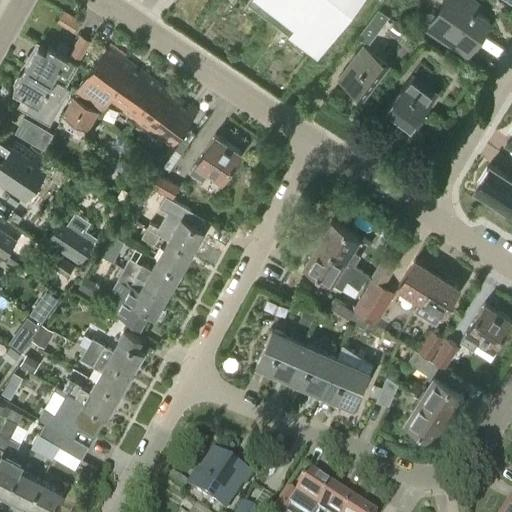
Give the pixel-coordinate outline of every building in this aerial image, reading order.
[(289,34),(290,33),(318,54),(359,0),(249,0),(248,3),(289,34)] [(466,55),(489,20),(474,10),(479,3),(474,0),(444,0),(426,28),(466,55)] [(73,29),(80,18),(63,8),(56,20),(73,29)] [(368,45),(388,17),(377,10),(357,37),(368,45)] [(70,53),(81,59),(92,41),(81,34),(70,53)] [(46,50),(38,45),(26,66),(36,72),(38,72),(58,83),(62,85),(76,61),(49,45),(46,50)] [(137,72),(134,70),(136,66),(108,46),(76,89),(103,109),(112,98),(124,107),(122,110),(135,119),(146,103),(144,102),(148,97),(142,92),(145,88),(142,86),(150,75),(140,68),(137,72)] [(363,97),(387,65),(362,46),(338,78),(363,97)] [(36,72),(26,66),(13,88),(14,90),(23,95),(17,105),(49,123),(69,89),(62,85),(58,83),(38,72),(36,72)] [(411,128),(437,93),(411,73),(384,108),(411,128)] [(184,107),(182,105),(185,101),(150,75),(142,86),(145,88),(142,92),(148,97),(144,102),(146,103),(135,119),(149,130),(152,127),(164,136),(162,139),(172,146),(198,111),(187,103),(184,107)] [(88,129),(98,111),(74,97),(63,115),(88,129)] [(54,132),(24,116),(15,132),(45,148),(54,132)] [(176,148),(182,152),(196,133),(190,129),(176,148)] [(0,184),(26,201),(31,193),(50,164),(0,132),(0,184)] [(223,181),(242,152),(216,135),(191,172),(204,181),(209,172),(223,181)] [(478,183),(475,187),(489,195),(486,199),(499,207),(501,203),(511,210),(511,177),(490,164),(487,167),(477,182),(478,183)] [(55,173),(36,195),(48,205),(68,183),(55,173)] [(172,198),(175,193),(179,186),(156,173),(149,185),(166,195),(172,198)] [(116,198),(126,204),(132,193),(123,187),(116,198)] [(197,230),(205,217),(172,198),(166,195),(160,205),(168,210),(159,226),(150,221),(147,227),(160,235),(169,240),(192,254),(204,233),(197,230)] [(132,209),(128,216),(135,220),(139,213),(132,209)] [(60,221),(47,241),(81,263),(94,243),(60,221)] [(344,261),(346,258),(359,238),(333,221),(318,244),(344,261)] [(155,244),(160,235),(147,227),(141,236),(155,244)] [(0,253),(5,256),(16,240),(0,229),(0,253)] [(179,275),(192,254),(169,240),(157,261),(179,275)] [(344,261),(318,244),(304,266),(330,283),(331,281),(342,289),(348,280),(359,289),(361,286),(366,290),(373,280),(374,278),(371,277),(346,258),(344,261)] [(67,276),(74,266),(72,262),(53,249),(45,261),(67,276)] [(386,252),(371,277),(374,278),(373,280),(383,286),(399,260),(386,252)] [(142,264),(130,257),(123,269),(167,295),(179,275),(157,261),(152,269),(142,263),(142,264)] [(421,300),(438,274),(415,260),(398,286),(419,300),(421,300)] [(167,295),(123,269),(104,303),(116,309),(115,311),(140,325),(148,312),(155,316),(167,295)] [(443,314),(459,288),(438,274),(421,300),(419,300),(414,310),(436,324),(443,314)] [(100,285),(86,276),(78,287),(93,296),(100,285)] [(370,309),(384,287),(383,286),(373,280),(366,290),(358,302),(370,309)] [(380,315),(395,294),(384,287),(370,309),(380,315)] [(354,309),(336,298),(330,307),(349,319),(349,318),(364,327),(368,321),(374,325),(380,315),(370,309),(358,302),(354,309)] [(494,349),(511,321),(485,304),(461,342),(474,350),(480,340),(494,349)] [(47,314),(35,306),(30,313),(42,321),(47,314)] [(308,327),(314,314),(305,310),(299,323),(308,327)] [(44,342),(52,329),(44,324),(36,337),(44,342)] [(287,382),(304,342),(271,328),(255,367),(287,382)] [(431,358),(445,336),(434,329),(420,351),(431,358)] [(137,350),(142,342),(124,331),(113,349),(87,335),(81,345),(88,349),(87,350),(103,359),(131,375),(136,366),(139,367),(145,356),(143,355),(143,354),(137,350)] [(10,341),(21,349),(26,342),(15,334),(10,341)] [(445,367),(459,345),(448,338),(435,360),(445,367)] [(320,396),(337,357),(304,342),(287,382),(320,396)] [(13,364),(21,354),(10,346),(2,356),(13,364)] [(450,418),(464,395),(455,390),(462,379),(415,349),(408,361),(433,377),(419,399),(450,418)] [(123,399),(131,385),(126,383),(131,375),(103,359),(87,350),(81,360),(102,372),(96,383),(123,399)] [(27,354),(20,364),(34,373),(40,362),(27,354)] [(353,410),(370,371),(337,357),(320,396),(353,410)] [(386,377),(394,382),(397,375),(395,371),(389,368),(385,377),(386,377)] [(388,407),(397,385),(394,382),(386,377),(382,387),(378,399),(376,402),(388,407)] [(91,391),(81,386),(82,385),(69,378),(63,388),(57,385),(57,387),(63,390),(76,398),(84,403),(106,417),(112,407),(116,410),(123,399),(96,383),(91,391)] [(378,399),(382,387),(374,384),(370,395),(378,399)] [(84,403),(76,398),(63,390),(57,387),(55,389),(66,396),(55,414),(45,408),(38,419),(44,423),(59,431),(63,434),(64,431),(69,423),(93,438),(106,417),(84,403)] [(435,441),(450,418),(419,399),(405,422),(435,441)] [(0,402),(0,415),(7,419),(0,431),(0,457),(10,439),(22,415),(4,406),(0,402)] [(52,443),(59,431),(44,423),(38,435),(52,443)] [(88,446),(64,431),(63,434),(59,431),(52,443),(70,453),(80,460),(88,446)] [(13,487),(21,472),(26,462),(15,456),(21,444),(10,439),(0,457),(0,491),(9,495),(13,487)] [(231,470),(212,458),(192,490),(224,511),(247,476),(233,467),(231,470)] [(29,506),(38,489),(41,482),(21,472),(13,487),(9,495),(29,506)] [(298,498),(286,490),(272,511),(319,511),(334,491),(332,489),(334,485),(324,479),(322,483),(312,476),(298,498)] [(41,511),(53,511),(63,493),(41,482),(38,489),(29,506),(41,511)] [(319,511),(351,511),(356,505),(334,491),(319,511)] [(511,511),(511,501),(511,500),(503,511),(511,511)]
